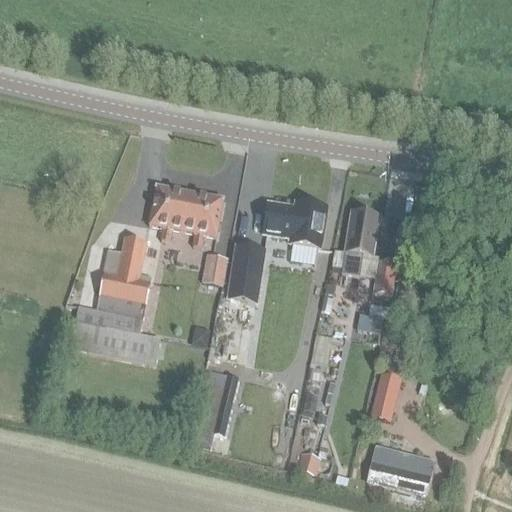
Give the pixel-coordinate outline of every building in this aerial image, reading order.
[(184,236),(190,197),(156,191),(149,230),(163,232),(161,245),(170,246),(172,234),(184,236)] [(216,242),(223,204),(190,197),(184,236),(195,238),(193,251),(202,252),(204,240),(216,242)] [(263,238),(283,242),(284,236),(291,238),(290,249),(319,253),(326,212),(296,207),(295,218),(287,217),(287,212),(268,209),(263,238)] [(373,260),(380,220),(351,216),(341,277),(358,279),(362,258),(373,260)] [(104,276),(140,283),(147,244),(124,240),(121,257),(108,254),(104,276)] [(257,308),(265,255),(235,251),(227,304),(257,308)] [(228,261),(207,257),(202,286),(223,290),(228,261)] [(396,269),(377,266),(373,298),(392,301),(396,269)] [(99,301),(145,310),(150,285),(140,283),(104,276),(99,301)] [(326,288),(325,298),(335,299),(336,290),(326,288)] [(143,323),(145,310),(99,301),(96,314),(143,323)] [(143,323),(96,314),(78,311),(70,352),(155,369),(160,341),(140,337),(143,323)] [(201,330),(198,345),(212,348),(215,333),(201,330)] [(402,385),(381,379),(373,413),(394,418),(402,385)] [(237,382),(226,380),(212,439),(224,442),(237,382)] [(319,418),(316,428),(324,430),(327,420),(319,418)] [(214,439),(212,439),(196,436),(193,448),(211,452),(214,439)] [(368,486),(425,500),(434,467),(376,453),(368,486)] [(301,457),(296,474),(316,480),(321,462),(301,457)]
